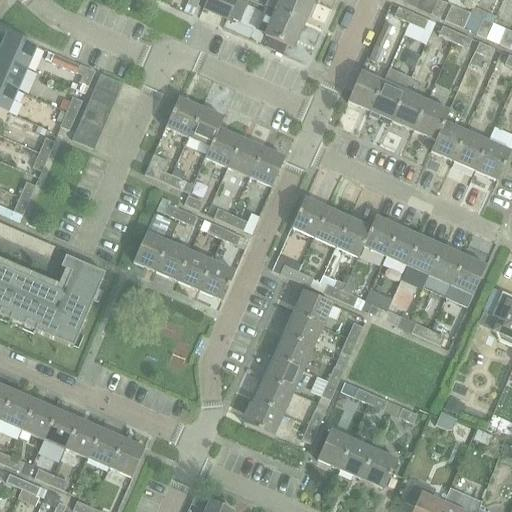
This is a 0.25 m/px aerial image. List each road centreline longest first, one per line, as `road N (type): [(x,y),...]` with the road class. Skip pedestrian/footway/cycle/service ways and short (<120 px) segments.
road 1 (residential): [(300,151),(207,361),(212,411),(198,443)]
road 2 (residential): [(198,443),(0,365)]
road 3 (residential): [(166,62),(81,257)]
road 4 (residential): [(474,225),(300,151)]
road 5 (residential): [(315,117),(180,55),(166,62)]
road 6 (residential): [(166,62),(60,21),(37,0)]
road 7 (residential): [(315,117),(367,0)]
